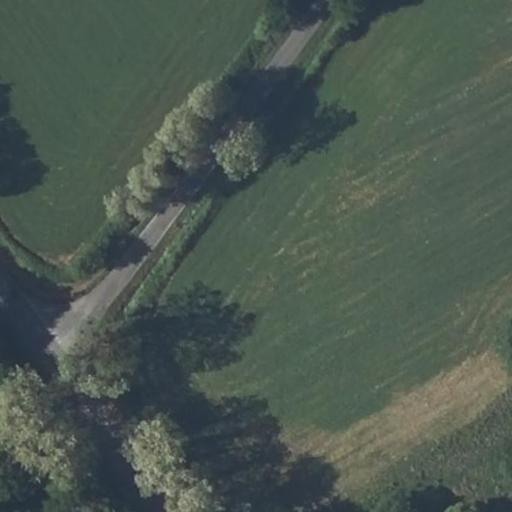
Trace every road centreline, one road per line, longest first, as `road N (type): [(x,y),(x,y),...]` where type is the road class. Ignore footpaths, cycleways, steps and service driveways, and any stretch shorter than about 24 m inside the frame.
road 1 (unclassified): [(328,0),(109,295),(45,344)]
road 2 (tertiary): [(45,344),(168,511)]
